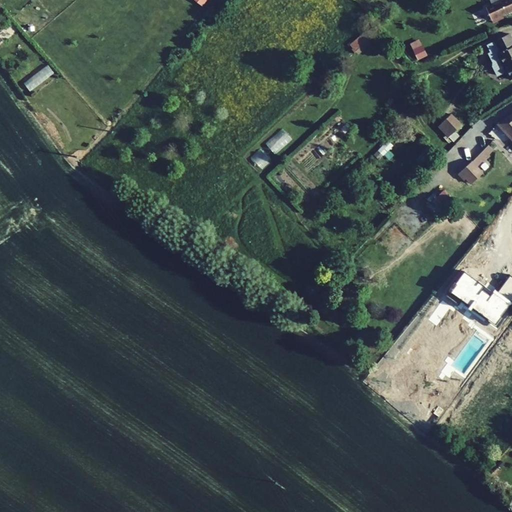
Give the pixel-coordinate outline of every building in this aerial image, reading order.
[(491,20),(511,10),(511,0),(502,0),(492,5),(486,8),(491,20)] [(374,21),(379,27),(392,17),(387,11),(374,21)] [(373,36),(368,30),(350,45),(353,48),(351,49),(355,53),(356,52),(358,55),(372,43),(369,40),(373,36)] [(492,66),(497,75),(506,70),(510,80),(511,78),(511,40),(508,34),(487,44),(490,52),(488,53),(493,62),(492,66)] [(414,51),(418,59),(426,55),(422,47),(414,51)] [(29,90),(54,74),(48,66),(23,82),(29,90)] [(461,125),(451,115),(439,126),(449,136),(455,131),(461,125)] [(511,117),(501,125),(511,137),(511,117)] [(281,129),(265,144),(273,152),(290,138),(281,129)] [(454,142),(460,136),(455,131),(449,136),(454,142)] [(488,145),(469,164),(480,176),(483,173),(477,167),(493,150),(488,145)] [(480,176),(469,164),(460,172),(466,179),(471,184),(480,176)] [(464,181),(466,179),(460,172),(458,174),(464,181)]
